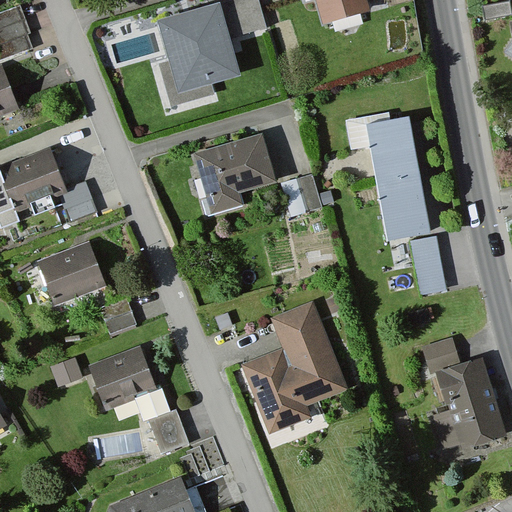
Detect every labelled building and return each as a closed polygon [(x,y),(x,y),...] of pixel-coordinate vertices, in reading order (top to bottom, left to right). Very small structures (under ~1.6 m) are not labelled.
[(251,0),(245,0),(158,25),(177,93),(235,76),(226,45),(262,35),(251,0)] [(362,0),(315,0),(322,28),(366,16),(362,0)] [(22,3),(0,9),(0,52),(1,56),(34,47),(22,3)] [(508,5),(481,10),(484,24),(510,19),(508,5)] [(0,73),(0,118),(15,112),(0,73)] [(427,233),(406,120),(366,127),(388,240),(427,233)] [(259,137),(193,155),(209,213),(238,205),(235,193),(271,183),(259,137)] [(50,149),(0,168),(0,175),(15,213),(67,192),(50,149)] [(284,179),(292,214),(323,207),(315,172),(284,179)] [(15,213),(0,175),(0,225),(0,227),(17,221),(15,213)] [(442,291),(434,240),(412,243),(421,295),(442,291)] [(86,246),(37,264),(52,306),(101,288),(86,246)] [(125,302),(99,311),(108,336),(134,328),(125,302)] [(343,389),(310,304),(272,318),(292,367),(283,371),(275,353),(242,366),(268,431),(307,416),(302,405),(343,389)] [(421,349),(428,371),(456,363),(450,340),(421,349)] [(154,392),(138,348),(87,366),(104,410),(154,392)] [(74,361),(50,369),(56,387),(80,379),(74,361)] [(504,437),(481,361),(437,374),(448,413),(431,418),(440,450),(460,444),(462,449),(504,437)] [(188,511),(178,482),(111,509),(109,511),(188,511)]
